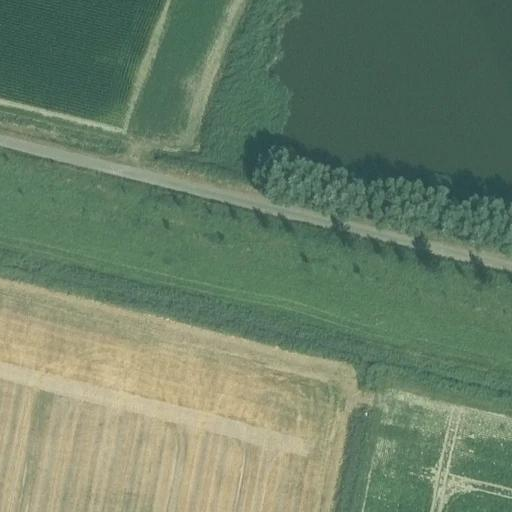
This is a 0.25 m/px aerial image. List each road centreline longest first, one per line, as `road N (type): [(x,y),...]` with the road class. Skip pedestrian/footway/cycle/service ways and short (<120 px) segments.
road 1 (unclassified): [(511,272),(0,147)]
road 2 (track): [(511,371),(0,247)]
